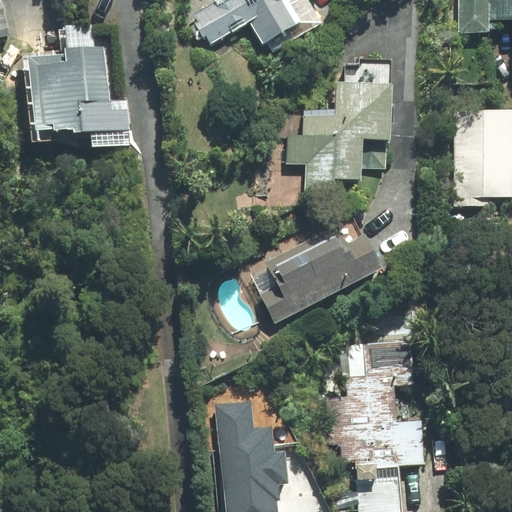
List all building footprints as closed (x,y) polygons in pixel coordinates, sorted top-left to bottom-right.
[(209,0),(188,12),(205,43),(244,22),(257,44),(263,41),(267,49),(314,24),(301,0),(209,0)] [(511,0),(455,0),(455,33),(486,33),(485,28),(494,28),(494,20),(511,20),(511,0)] [(18,57),(23,141),(50,139),(50,130),(61,129),(61,134),(124,130),(123,112),(105,113),(100,41),(47,44),(48,55),(18,57)] [(386,174),(389,63),(355,62),(355,67),(341,66),(341,84),(332,84),(331,119),(303,117),(302,139),(286,139),(286,167),(305,168),(304,194),(329,194),(329,182),(359,183),(359,172),(386,174)] [(452,113),(452,207),(485,207),(485,197),(507,197),(508,112),(452,113)] [(274,325),(378,270),(349,214),(310,234),(313,239),(264,265),(265,267),(248,276),(258,294),(274,325)] [(343,396),(321,398),(324,443),(335,441),(336,461),(349,461),(352,511),(397,511),(394,465),(420,464),(417,418),(393,420),(390,386),(409,384),(405,339),(339,344),(343,396)] [(248,408),(211,411),(220,511),(271,511),(269,485),(285,484),(282,454),(268,456),(266,433),(250,435),(248,408)]
